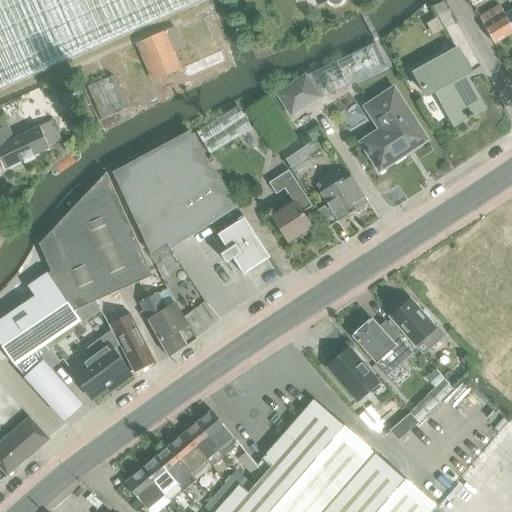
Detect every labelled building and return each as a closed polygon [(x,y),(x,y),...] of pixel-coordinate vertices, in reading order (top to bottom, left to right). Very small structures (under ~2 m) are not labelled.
[(0,0),(0,89),(204,0),(0,0)] [(444,31),(454,25),(442,3),(432,9),(444,31)] [(497,7),(479,18),(494,45),(511,33),(511,31),(502,16),(497,7)] [(511,9),(502,16),(511,31),(511,9)] [(211,14),(203,18),(217,49),(225,45),(211,14)] [(183,48),(174,28),(137,45),(153,81),(179,70),(172,53),(183,48)] [(375,43),(336,61),(347,85),(386,67),(375,43)] [(227,48),(182,68),(187,79),(215,67),(216,70),(224,67),(223,63),(232,59),(227,48)] [(483,109),(465,76),(470,73),(457,50),(413,74),(426,97),(435,92),(454,126),(483,109)] [(290,117),(320,97),(304,73),(274,93),(290,117)] [(113,76),(88,86),(104,120),(127,110),(113,76)] [(426,141),(393,89),(364,108),(379,131),(360,143),(379,172),(426,141)] [(274,153),(295,139),(267,99),(247,113),(274,153)] [(209,153),(239,135),(251,127),(238,106),(196,132),(209,153)] [(52,121),(39,127),(41,131),(48,146),(61,140),(52,121)] [(39,127),(38,126),(14,138),(7,124),(0,127),(0,161),(4,170),(49,148),(48,145),(41,131),(39,127)] [(114,173),(134,218),(133,219),(142,237),(150,254),(166,244),(171,252),(212,226),(218,236),(228,252),(222,256),(227,265),(234,261),(244,276),(271,259),(189,132),(114,173)] [(316,150),(307,136),(281,154),(290,167),(316,150)] [(364,209),(367,203),(350,174),(343,178),(339,170),(323,180),(324,181),(316,185),(329,207),(325,209),(323,205),(316,210),(326,227),(337,220),(337,221),(352,212),(357,213),(364,209)] [(313,208),(290,171),(269,184),(277,196),(285,190),(294,204),(295,203),(303,215),(313,208)] [(107,173),(39,245),(51,272),(48,274),(47,274),(46,275),(80,322),(81,324),(91,317),(100,310),(95,301),(152,276),(150,273),(142,256),(135,240),(136,240),(128,221),(107,173)] [(295,203),(294,204),(272,218),(290,245),(313,230),(303,215),(295,203)] [(156,266),(172,254),(171,252),(166,244),(150,254),(156,266)] [(0,320),(0,345),(15,366),(63,421),(64,420),(66,418),(81,405),(49,369),(42,361),(37,353),(46,347),(48,345),(77,324),(80,322),(46,275),(28,286),(35,297),(0,320)] [(169,359),(195,340),(167,287),(156,294),(166,311),(149,322),(169,359)] [(156,294),(138,302),(148,322),(149,322),(166,311),(156,294)] [(429,351),(441,340),(433,331),(437,327),(424,311),(422,313),(410,300),(403,306),(399,304),(390,312),(389,318),(414,347),(421,341),(429,351)] [(111,330),(120,347),(133,373),(154,362),(129,313),(108,324),(111,330)] [(351,337),(375,363),(374,364),(385,377),(412,353),(384,322),(377,329),(370,320),(351,337)] [(94,360),(72,373),(95,402),(115,386),(117,388),(131,377),(113,351),(120,347),(111,330),(87,348),(94,360)] [(358,403),(378,384),(348,350),(327,368),(358,403)] [(443,379),(408,413),(417,423),(452,389),(443,379)] [(0,443),(30,417),(22,409),(0,385),(0,443)] [(222,506),(215,511),(431,511),(437,507),(316,399),(307,409),(294,413),(297,421),(262,460),(271,468),(250,492),(241,484),(235,490),(222,506)] [(240,443),(212,410),(198,422),(225,456),(240,443)] [(389,431),(397,440),(417,423),(408,413),(389,431)] [(30,417),(0,443),(0,469),(7,477),(50,439),(30,417)] [(185,433),(214,466),(225,456),(198,422),(185,433)] [(209,469),(181,436),(169,446),(197,480),(209,469)] [(169,446),(156,457),(184,491),(197,480),(169,446)] [(156,457),(143,468),(171,501),(184,491),(156,457)] [(134,493),(142,503),(150,511),(158,511),(171,501),(143,468),(130,479),(138,489),(134,493)] [(246,478),(236,469),(226,481),(228,483),(235,490),(241,484),(246,478)] [(226,481),(211,497),(213,499),(222,506),(235,490),(228,483),(226,481)] [(203,506),(209,511),(215,511),(222,506),(213,499),(211,497),(203,506)]
